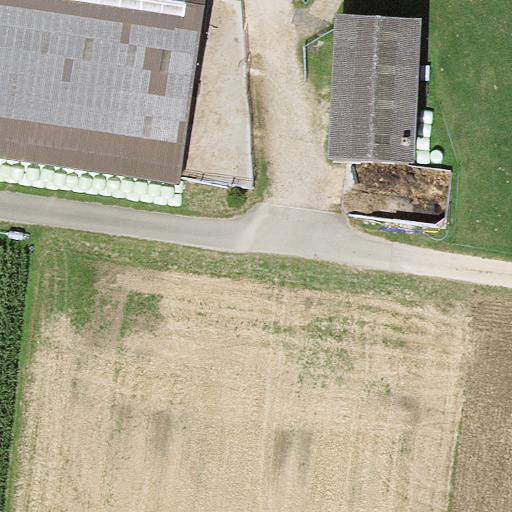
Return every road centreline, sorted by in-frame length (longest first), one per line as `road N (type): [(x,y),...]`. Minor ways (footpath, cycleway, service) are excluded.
road 1 (track): [(511,275),(0,211)]
road 2 (track): [(285,243),(281,72),(310,18)]
